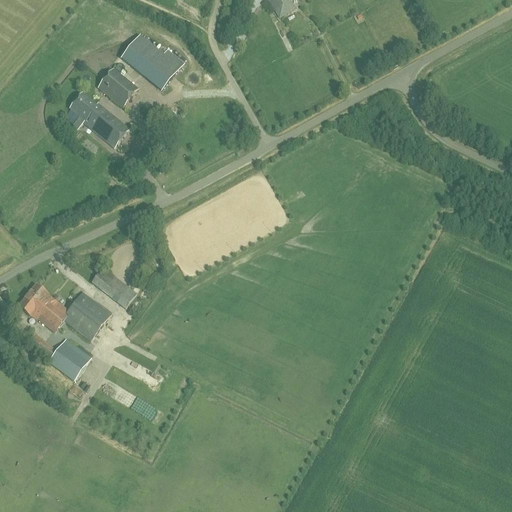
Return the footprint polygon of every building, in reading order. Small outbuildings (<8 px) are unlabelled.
[(279,20),(295,10),(289,0),(271,0),(269,2),(279,20)] [(163,58),(146,79),(163,92),(180,71),(163,58)] [(123,111),(139,91),(114,70),(98,90),(123,111)] [(97,107),(82,95),(70,111),(84,123),(83,124),(114,150),(130,131),(98,105),(97,107)] [(173,111),(180,117),(185,111),(178,105),(173,111)] [(171,132),(175,120),(165,117),(161,128),(171,132)] [(156,164),(165,138),(155,134),(146,161),(156,164)] [(103,269),(91,285),(126,311),(138,296),(103,269)] [(165,286),(135,329),(142,333),(153,318),(165,326),(177,310),(179,311),(186,301),(165,286)] [(55,334),(64,322),(91,343),(112,317),(83,295),(69,313),(53,300),(52,301),(48,297),(49,297),(48,296),(37,287),(20,309),(30,318),(32,316),(55,334)] [(58,352),(35,335),(25,349),(31,354),(33,353),(48,364),(75,384),(92,360),(66,341),(58,352)] [(126,399),(133,393),(127,386),(120,392),(126,399)] [(84,401),(90,395),(82,387),(76,394),(84,401)]
